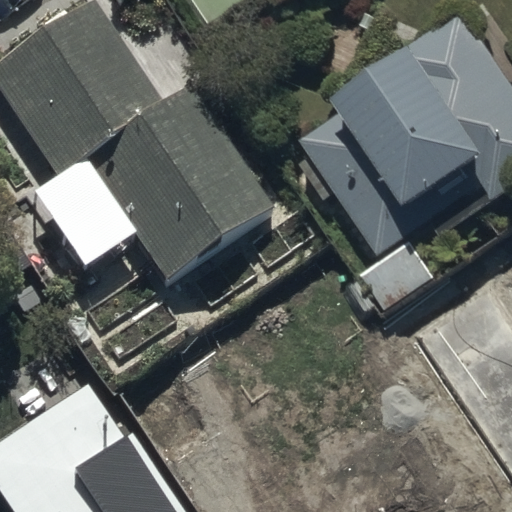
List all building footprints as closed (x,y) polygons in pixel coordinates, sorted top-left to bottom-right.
[(511,75),(479,26),(468,10),(335,99),(346,115),(305,143),(384,261),(436,227),(446,242),(511,197),(511,75)] [(92,16),(0,76),(0,109),(56,194),(84,175),(164,296),(277,222),(193,95),(159,117),(92,16)] [(349,297),(376,338),(444,292),(417,252),(349,297)] [(511,321),(488,338),(511,373),(511,321)] [(204,363),(126,411),(165,475),(243,427),(204,363)] [(176,511),(88,375),(0,431),(0,511),(176,511)] [(489,511),(439,437),(329,511),(489,511)]
